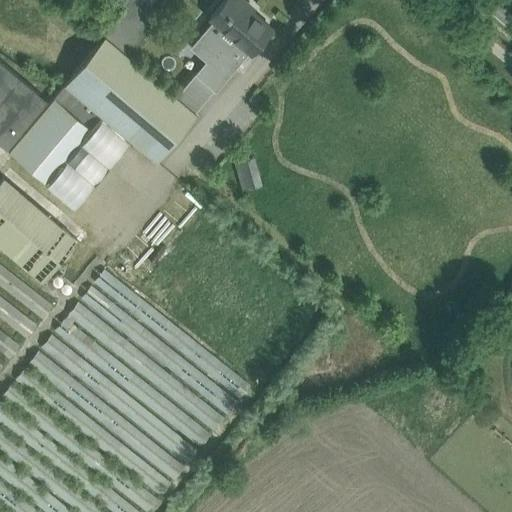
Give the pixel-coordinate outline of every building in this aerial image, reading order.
[(105,34),(63,83),(8,150),(45,180),(101,114),(134,142),(148,154),(155,160),(183,126),(196,111),(128,54),(161,14),(144,0),(118,0),(118,1),(126,8),(105,34)] [(271,27),(251,10),(253,8),(244,0),(222,0),(209,16),(213,19),(189,46),(205,60),(194,73),(215,89),(248,50),(250,51),(271,27)] [(46,98),(19,76),(0,60),(0,141),(6,147),(46,98)] [(134,142),(131,146),(145,157),(148,154),(134,142)] [(236,158),(241,187),(259,184),(255,155),(236,158)] [(0,173),(0,245),(39,279),(75,237),(0,173)] [(0,262),(0,363),(49,301),(0,262)] [(104,272),(0,401),(0,511),(140,511),(244,383),(104,272)]
